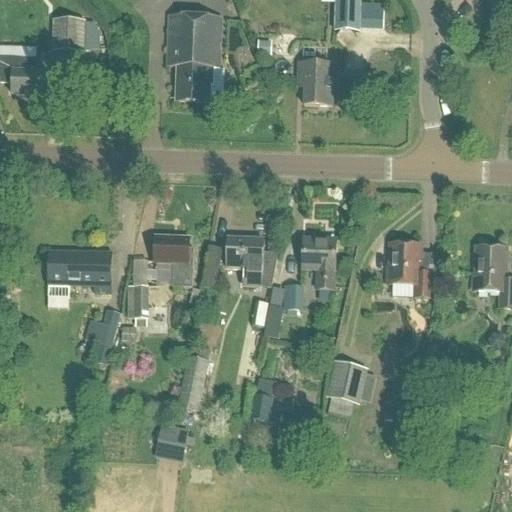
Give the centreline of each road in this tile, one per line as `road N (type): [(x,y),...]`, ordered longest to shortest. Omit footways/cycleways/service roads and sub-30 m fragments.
road 1 (tertiary): [(0,156),(435,172)]
road 2 (residential): [(435,172),(420,0)]
